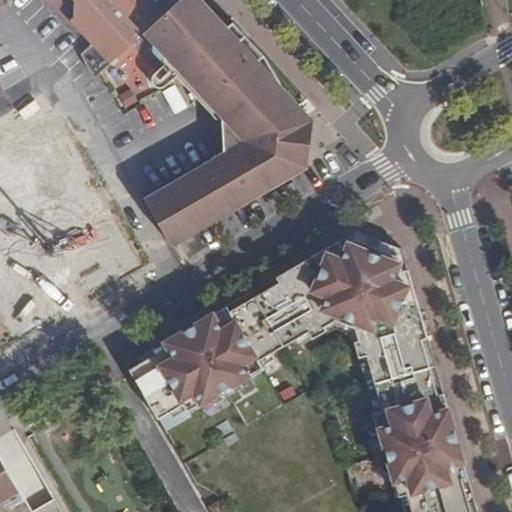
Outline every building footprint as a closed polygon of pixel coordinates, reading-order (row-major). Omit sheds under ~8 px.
[(72,0),(74,1),(74,17),(71,19),(86,36),(97,26),(108,38),(104,41),(100,37),(93,44),(81,55),(87,68),(94,78),(143,33),(178,0),(72,0)] [(201,0),(178,0),(143,33),(243,141),(144,198),(168,240),(244,196),(242,192),(252,187),(254,191),(301,164),(307,114),(285,90),(257,61),(254,63),(236,44),(242,39),(229,25),(227,28),(201,0)] [(97,26),(86,36),(93,44),(100,37),(104,41),(108,38),(97,26)] [(307,114),(301,164),(308,160),(311,121),(307,114)] [(83,180),(82,133),(24,134),(0,144),(0,173),(3,181),(0,179),(0,199),(37,184),(75,183),(83,180)] [(244,196),(168,240),(171,245),(307,167),(308,160),(301,164),(254,191),(252,187),(242,192),(244,196)] [(237,382),(248,376),(250,379),(265,370),(260,360),(308,332),(312,339),(327,330),(324,327),(336,320),(355,328),(359,341),(354,342),(357,352),(380,293),(404,257),(402,249),(357,230),(323,250),(323,251),(329,248),(332,254),(318,262),(314,255),(202,320),(206,326),(194,333),(190,327),(152,350),(163,368),(138,383),(127,364),(126,365),(158,419),(183,405),(189,414),(203,406),(202,403),(213,397),(216,398),(237,386),(237,382)] [(318,262),(332,254),(329,248),(323,251),(323,250),(314,255),(318,262)] [(477,511),(404,257),(380,293),(357,352),(375,413),(372,414),(377,430),(380,429),(383,441),(381,444),(388,468),(391,469),(394,480),(391,482),(396,498),(406,495),(411,511),(477,511)] [(194,333),(206,326),(202,320),(190,327),(194,333)] [(138,383),(163,368),(152,350),(127,364),(138,383)] [(0,511),(32,511),(0,455),(0,511)]
